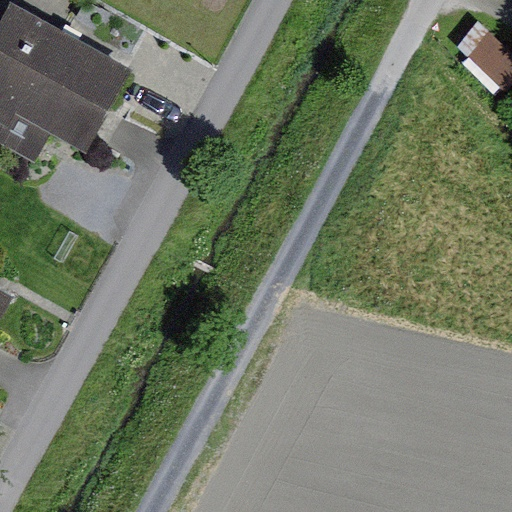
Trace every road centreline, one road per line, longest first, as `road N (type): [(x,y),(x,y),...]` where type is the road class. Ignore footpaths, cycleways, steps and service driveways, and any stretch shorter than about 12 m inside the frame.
road 1 (track): [(443,0),(163,511)]
road 2 (residential): [(0,496),(275,0)]
